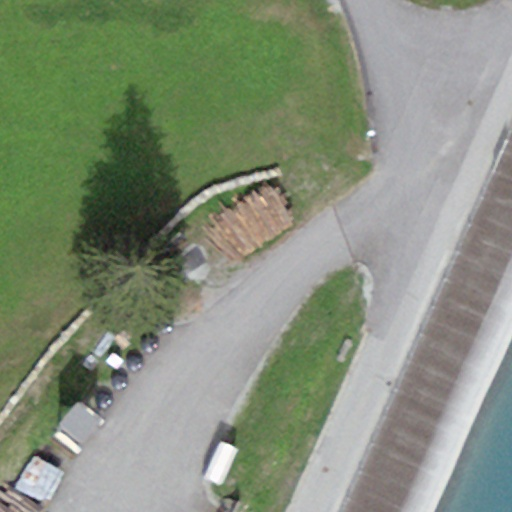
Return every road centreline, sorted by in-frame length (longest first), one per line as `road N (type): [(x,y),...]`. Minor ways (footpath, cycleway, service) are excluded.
road 1 (residential): [(483,113),(318,511)]
road 2 (residential): [(483,113),(392,26),(378,0)]
